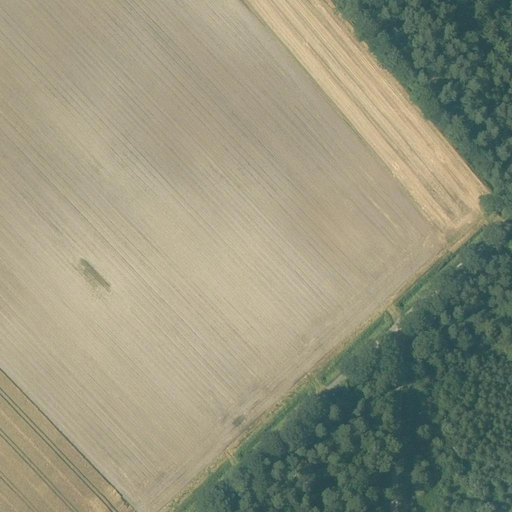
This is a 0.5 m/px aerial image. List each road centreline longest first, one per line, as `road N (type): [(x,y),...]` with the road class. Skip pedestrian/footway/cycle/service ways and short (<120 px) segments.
road 1 (track): [(403,321),(202,511)]
road 2 (track): [(394,511),(403,321)]
road 3 (track): [(403,321),(511,222)]
